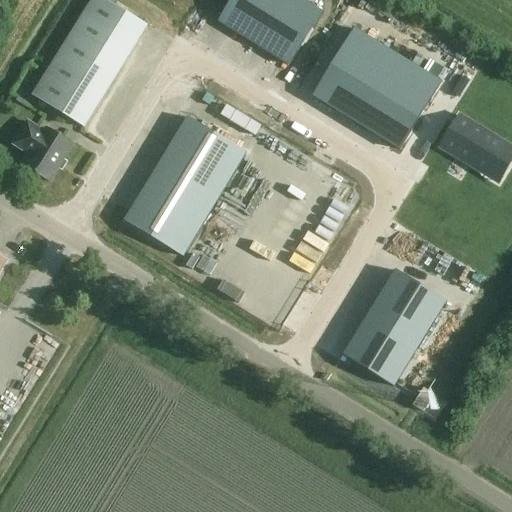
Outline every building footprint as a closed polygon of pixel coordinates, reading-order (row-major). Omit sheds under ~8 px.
[(87,130),(150,28),(103,0),(93,0),(33,98),(87,130)] [(289,66),(322,13),(300,0),(225,0),(231,4),(219,22),(289,66)] [(355,30),(314,99),(401,151),(442,83),(355,30)] [(244,73),(269,85),(277,70),(252,57),(244,73)] [(499,183),(511,161),(511,150),(459,117),(440,148),(499,183)] [(188,118),(125,223),(184,258),(246,154),(188,118)] [(51,183),(74,145),(47,129),(45,133),(29,123),(15,145),(31,156),(24,166),(51,183)] [(280,161),(293,140),(283,134),(271,155),(280,161)] [(293,152),(306,158),(311,147),(298,141),(293,152)] [(447,303),(396,271),(343,357),(394,389),(447,303)] [(0,411),(11,415),(25,373),(0,364),(0,411)] [(423,413),(434,397),(424,390),(413,407),(423,413)]
